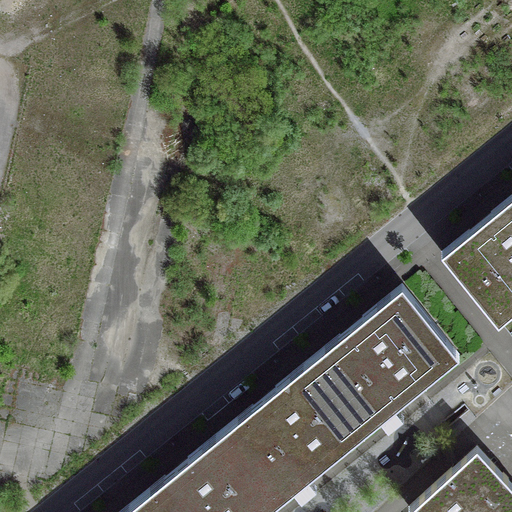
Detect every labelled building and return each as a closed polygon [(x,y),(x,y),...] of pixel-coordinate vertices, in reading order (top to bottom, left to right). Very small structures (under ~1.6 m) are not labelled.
[(511,192),(439,252),(496,322),(511,308),(511,192)] [(400,283),(311,355),(368,425),(457,354),(400,283)] [(368,425),(311,355),(224,425),(281,496),(368,425)] [(260,511),(281,496),(224,425),(137,496),(149,511),(260,511)] [(511,511),(511,483),(475,443),(406,506),(412,511),(511,511)] [(149,511),(137,496),(116,511),(149,511)]
